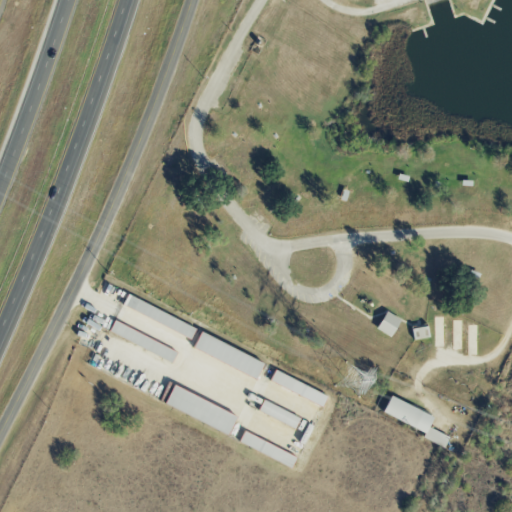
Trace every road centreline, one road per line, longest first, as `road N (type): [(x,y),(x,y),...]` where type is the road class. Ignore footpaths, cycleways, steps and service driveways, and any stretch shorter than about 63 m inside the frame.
road 1 (tertiary): [(0,10),(74,286),(140,147),(194,0)]
road 2 (motorway): [(0,340),(130,0)]
road 3 (motorway): [(66,0),(0,184)]
